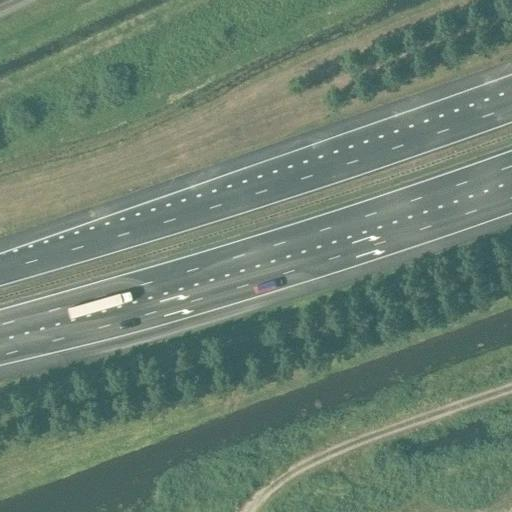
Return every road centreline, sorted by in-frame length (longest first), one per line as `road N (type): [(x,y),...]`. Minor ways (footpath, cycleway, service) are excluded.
road 1 (motorway): [(511,106),(0,271)]
road 2 (motorway): [(0,335),(511,180)]
